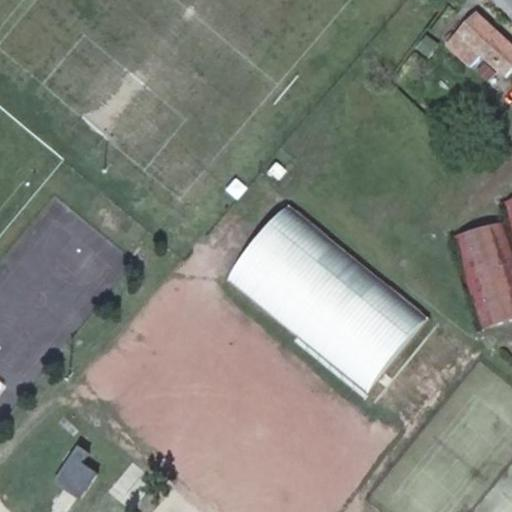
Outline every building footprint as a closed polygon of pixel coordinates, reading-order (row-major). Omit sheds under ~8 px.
[(459,58),(467,66),(498,33),(476,11),(439,50),(454,65),(459,58)] [(511,46),(498,33),(467,66),(490,87),(511,63),(511,46)] [(427,112),(431,115),(437,107),(432,104),(427,112)] [(437,107),(431,115),(437,121),(443,112),(437,107)] [(511,190),(500,193),(511,235),(511,236),(511,190)] [(429,315),(287,202),(229,277),(213,297),(354,409),(429,315)] [(450,229),(476,321),(511,311),(511,248),(502,214),(450,229)] [(81,445),(56,483),(82,500),(100,472),(85,462),(91,453),(81,445)]
